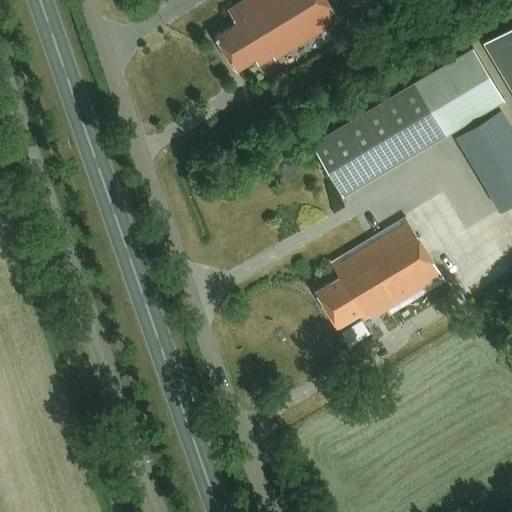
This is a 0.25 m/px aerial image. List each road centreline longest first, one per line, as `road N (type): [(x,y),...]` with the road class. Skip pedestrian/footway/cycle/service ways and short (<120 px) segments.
road 1 (unclassified): [(270,511),(86,0)]
road 2 (trunk): [(218,511),(38,0)]
road 3 (unclassified): [(156,511),(0,70)]
road 4 (unknown): [(196,311),(357,214),(389,203),(446,198),(468,209),(488,247)]
